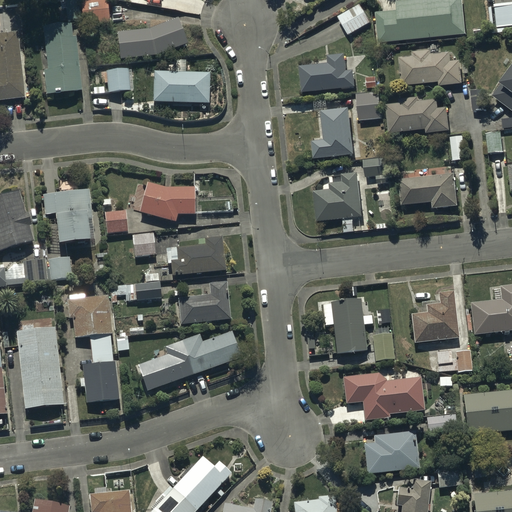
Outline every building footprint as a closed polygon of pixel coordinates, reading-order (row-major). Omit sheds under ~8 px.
[(73,0),(66,1),(68,21),(82,19),(79,0),(73,0)] [(107,0),(98,0),(81,2),(84,24),(110,21),(107,0)] [(376,13),(380,44),(467,34),(463,0),(420,0),(397,3),(398,11),(376,13)] [(511,3),(495,5),(498,29),(511,27),(511,3)] [(339,17),(350,36),(371,23),(360,5),(339,17)] [(178,19),(149,30),(118,34),(121,60),(156,56),(188,44),(178,19)] [(47,95),(82,91),(76,37),(73,38),(71,25),(44,27),(48,70),(44,71),(47,95)] [(0,101),(25,99),(18,33),(0,34),(0,101)] [(400,58),(403,86),(440,82),(440,86),(463,84),(461,61),(451,62),(450,52),(432,54),(431,50),(413,52),(413,56),(400,58)] [(300,67),(303,93),(356,87),(354,71),(347,71),(345,54),(328,56),(329,63),(300,67)] [(106,72),(109,94),(132,91),(129,69),(106,72)] [(155,72),(153,102),(209,105),(210,74),(155,72)] [(511,72),(494,96),(511,109),(511,72)] [(367,79),(368,89),(378,88),(377,78),(367,79)] [(357,94),(360,121),(383,118),(380,91),(357,94)] [(471,92),(474,112),(489,110),(486,91),(471,92)] [(387,105),(390,134),(427,130),(427,134),(450,131),(448,108),(439,109),(438,100),(419,102),(418,98),(400,100),(400,104),(387,105)] [(313,141),(315,159),(355,155),(350,108),(322,111),(325,140),(313,141)] [(511,118),(503,119),(504,129),(511,128),(511,118)] [(488,134),(490,154),(504,153),(502,133),(488,134)] [(464,136),(451,138),(454,161),(467,160),(464,136)] [(387,158),(364,160),(366,178),(377,177),(378,186),(390,184),(387,158)] [(315,192),(318,222),(363,218),(358,173),(343,175),(344,182),(330,184),(331,190),(315,192)] [(400,180),(403,206),(433,203),(434,209),(459,206),(456,174),(400,180)] [(147,183),(139,213),(176,223),(178,215),(195,215),(195,188),(168,188),(147,183)] [(89,191),(43,196),(46,216),(56,215),(59,245),(95,240),(89,191)] [(0,197),(0,252),(34,243),(29,227),(32,226),(28,213),(26,214),(20,192),(0,197)] [(105,214),(107,235),(128,233),(126,211),(105,214)] [(133,236),(135,257),(156,255),(153,234),(133,236)] [(171,262),(173,277),(226,271),(222,238),(205,240),(205,246),(177,249),(178,261),(171,262)] [(70,258),(49,260),(51,282),(73,280),(70,258)] [(24,263),(26,285),(48,282),(46,260),(24,263)] [(7,272),(8,286),(25,284),(25,280),(19,281),(18,271),(7,272)] [(135,285),(137,301),(162,299),(161,283),(135,285)] [(178,300),(181,326),(231,320),(227,283),(209,285),(211,296),(178,300)] [(470,305),(474,336),(511,331),(511,286),(500,288),(501,301),(470,305)] [(412,316),(415,344),(459,339),(454,292),(439,294),(440,305),(426,306),(427,314),(412,316)] [(86,404),(119,400),(116,362),(113,362),(107,297),(67,301),(69,320),(73,319),(75,338),(90,336),(93,365),(83,366),(84,379),(80,379),(81,388),(85,387),(86,404)] [(334,326),(337,354),(366,351),(363,326),(373,325),(372,317),(362,318),(360,300),(323,305),(325,327),(334,326)] [(17,333),(25,410),(64,406),(56,329),(17,333)] [(307,333),(309,349),(315,348),(313,332),(307,333)] [(138,367),(147,392),(241,358),(232,333),(202,343),(199,335),(164,348),(167,356),(138,367)] [(373,337),(376,362),(395,360),(392,334),(373,337)] [(437,353),(439,374),(458,371),(458,373),(472,371),(470,351),(456,353),(457,360),(452,361),(451,352),(437,353)] [(379,374),(343,378),(347,405),(363,403),(365,421),(390,418),(390,415),(425,411),(421,378),(387,382),(387,380),(379,374)] [(440,378),(440,387),(452,387),(452,378),(440,378)] [(511,511),(511,391),(464,396),(468,436),(511,431),(511,491),(474,495),(475,511),(511,511)] [(427,419),(428,434),(457,430),(455,416),(427,419)] [(415,432),(374,437),(375,444),(364,445),(368,476),(420,469),(415,432)] [(152,511),(196,511),(232,474),(219,462),(214,468),(203,458),(152,511)] [(437,471),(439,489),(462,486),(460,468),(437,471)] [(402,507),(401,511),(428,511),(431,483),(413,481),(412,490),(399,488),(397,506),(402,507)] [(131,511),(129,492),(89,496),(91,511),(131,511)] [(336,511),(335,496),(318,498),(319,501),(294,504),(294,511),(336,511)] [(223,511),(270,511),(272,503),(256,500),(254,510),(225,505),(223,511)] [(68,511),(70,508),(35,501),(32,511),(68,511)]
